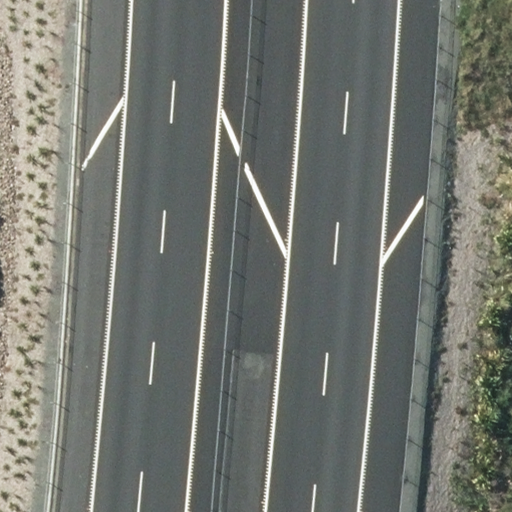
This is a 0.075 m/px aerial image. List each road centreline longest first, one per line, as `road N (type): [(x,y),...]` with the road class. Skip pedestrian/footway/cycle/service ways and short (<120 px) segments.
road 1 (motorway): [(365,0),(305,511)]
road 2 (motorway): [(137,511),(193,0)]
